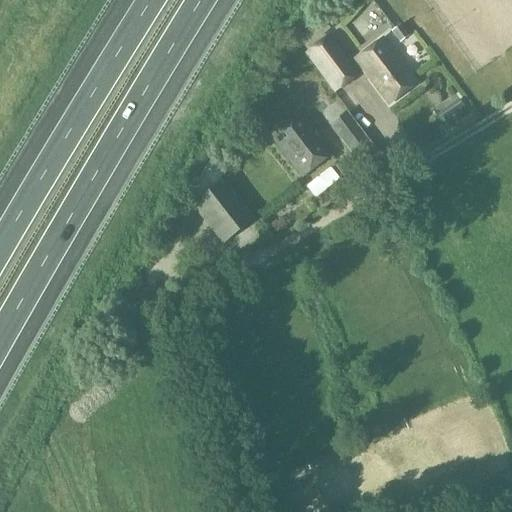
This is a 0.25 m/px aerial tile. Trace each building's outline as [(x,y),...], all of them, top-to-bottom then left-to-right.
[(400,30),(393,36),(401,46),(408,41),(400,30)] [(360,79),(331,40),(307,58),(335,97),(360,79)] [(389,105),(417,85),(384,40),(356,60),(389,105)] [(469,115),(461,102),(438,117),(447,130),(469,115)] [(304,176),(334,154),(302,112),(273,134),(304,176)] [(379,154),(349,114),(331,127),(361,167),(379,154)] [(335,159),(314,179),(323,189),(344,169),(335,159)] [(224,242),(253,220),(224,181),(194,203),(224,242)]
